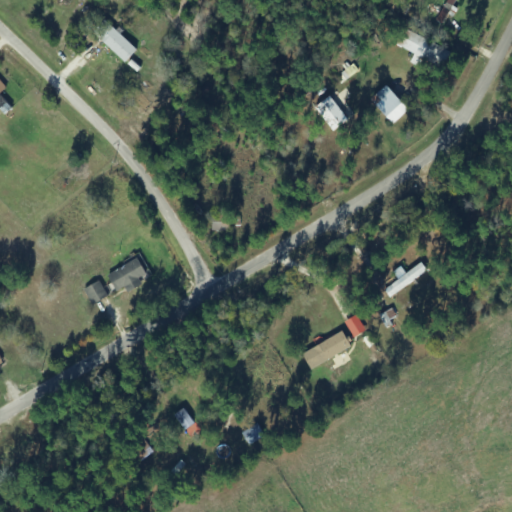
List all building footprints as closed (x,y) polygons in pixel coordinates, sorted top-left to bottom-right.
[(135,52),(103,19),(91,32),(122,65),(135,52)] [(449,51),(408,32),(401,49),(442,67),(449,51)] [(409,106),(385,85),(375,96),(399,118),(409,106)] [(226,217),(206,220),(210,238),(229,235),(226,217)] [(150,277),(138,257),(105,275),(117,296),(150,277)] [(387,298),(426,272),(420,264),(382,289),(387,298)] [(90,306),(106,297),(98,281),(81,290),(90,306)] [(306,352),(314,367),(350,346),(341,331),(306,352)] [(173,417),(185,430),(193,423),(182,410),(173,417)] [(262,436),(254,424),(240,434),(248,445),(262,436)] [(144,470),(150,479),(189,455),(182,445),(144,470)]
